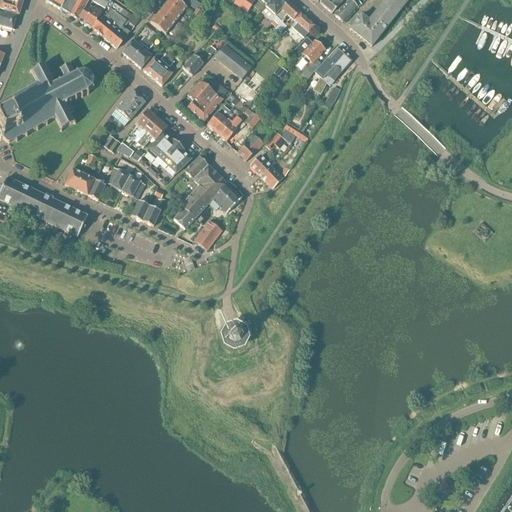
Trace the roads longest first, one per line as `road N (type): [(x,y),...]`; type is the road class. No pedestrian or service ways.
road 1 (tertiary): [(303,0),(346,36),(378,93),(441,153),(511,196)]
road 2 (residential): [(209,257),(0,166)]
road 3 (residential): [(249,190),(241,173),(110,61)]
road 4 (tertiary): [(386,511),(390,477),(424,435),(511,400)]
